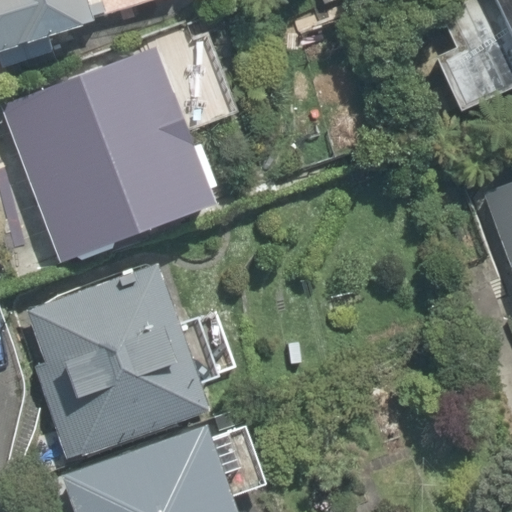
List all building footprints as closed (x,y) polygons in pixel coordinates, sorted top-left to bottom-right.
[(0,0),(0,47),(106,15),(101,0),(0,0)] [(511,0),(458,0),(437,10),(454,46),(435,57),(457,110),(511,84),(511,0)] [(236,204),(158,46),(0,92),(0,120),(55,269),(236,204)] [(511,180),(483,192),(511,271),(511,180)] [(79,455),(206,408),(155,262),(24,310),(43,361),(33,365),(65,458),(78,453),(79,455)] [(231,511),(201,422),(58,474),(71,511),(231,511)]
